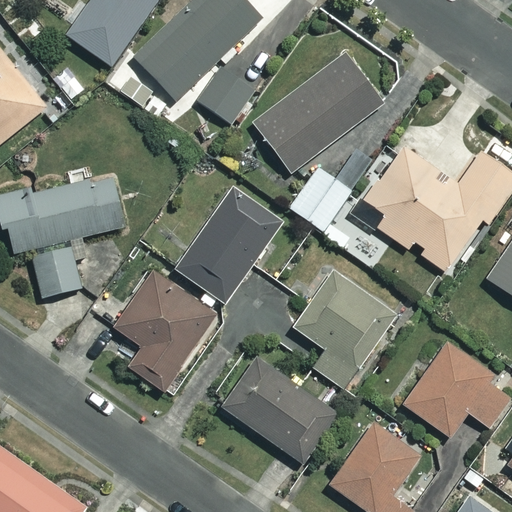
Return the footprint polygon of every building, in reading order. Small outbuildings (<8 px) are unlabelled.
[(98,0),(68,42),(112,73),(163,2),(160,0),(98,0)] [(176,106),(262,24),(238,0),(202,0),(135,64),(176,106)] [(0,150),(47,112),(0,53),(0,150)] [(382,109),(345,60),(253,129),(290,179),(382,109)] [(255,97),(225,72),(198,104),(228,129),(255,97)] [(87,94),(69,73),(55,85),(72,106),(87,94)] [(459,191),(407,152),(365,208),(387,224),(382,231),(446,278),(484,227),(488,230),(511,197),(511,180),(483,158),(459,191)] [(372,167),(357,156),(337,184),(353,195),(372,167)] [(355,203),(319,174),(290,211),(325,239),(355,203)] [(0,203),(0,219),(5,242),(12,240),(17,262),(34,258),(44,304),(82,296),(71,246),(126,234),(115,184),(33,202),(31,197),(0,203)] [(284,230),(235,195),(178,275),(227,310),(284,230)] [(511,251),(488,286),(511,302),(511,251)] [(220,323),(155,278),(116,336),(144,356),(131,376),(166,400),(220,323)] [(398,325),(334,280),(295,335),(326,357),(315,373),(348,396),(398,325)] [(511,401),(511,396),(448,351),(405,412),(451,445),(469,419),(490,433),(511,401)] [(338,421),(256,366),(223,416),(305,471),(338,421)] [(423,465),(375,431),(332,493),(359,511),(409,511),(397,503),(423,465)] [(85,511),(88,508),(0,446),(0,511),(85,511)]
